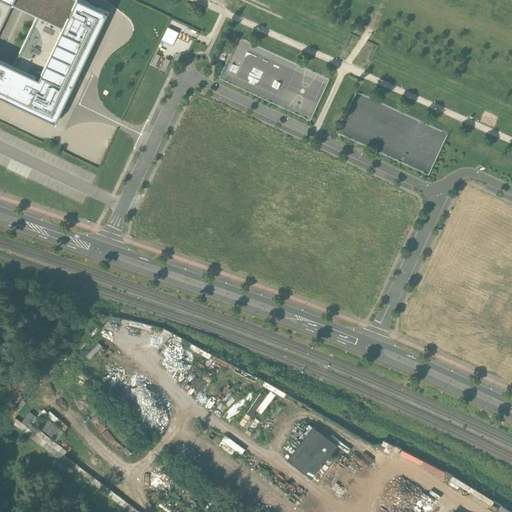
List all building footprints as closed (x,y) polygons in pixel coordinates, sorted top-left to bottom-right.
[(82,0),(0,0),(0,95),(56,122),(75,82),(108,12),(82,0)] [(298,75),(303,64),(238,36),(229,59),(233,61),(230,69),(256,80),(255,83),(262,86),(259,92),(267,95),(271,87),(279,91),(288,70),(298,75)] [(437,157),(448,131),(437,126),(429,126),(429,122),(373,99),(373,104),(377,106),(377,113),(374,120),(384,120),(384,125),(381,132),(376,132),(376,134),(372,145),(393,153),(390,153),(401,158),(404,158),(404,156),(407,148),(410,149),(421,149),(421,141),(422,139),(413,136),(431,136),(430,135),(431,132),(437,132),(437,157)] [(6,170),(26,179),(32,168),(11,159),(6,170)] [(247,412),(258,419),(272,399),(261,392),(247,412)] [(61,447),(29,424),(34,416),(29,412),(21,423),(15,419),(11,424),(43,447),(55,455),(61,447)] [(245,414),(240,423),(247,427),(252,418),(245,414)] [(55,438),(59,431),(56,429),(57,427),(47,420),(41,430),(55,438)] [(336,446),(312,428),(288,460),(311,478),(336,446)]
